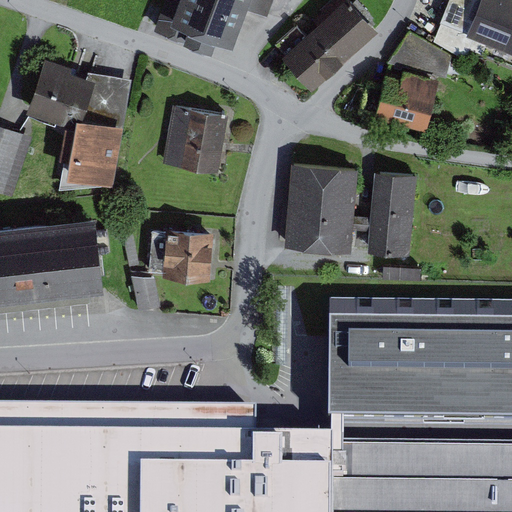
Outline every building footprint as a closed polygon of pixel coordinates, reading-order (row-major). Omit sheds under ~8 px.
[(272,14),(277,0),(170,0),(160,26),(217,47),(221,35),(239,41),(252,6),(272,14)] [(292,51),(287,55),(316,86),(382,25),(358,0),(349,0),(311,35),(301,24),(283,40),(292,51)] [(511,0),(488,0),(476,31),(511,45),(511,0)] [(137,77),(95,69),(52,55),(33,111),(79,126),(63,185),(120,184),(129,125),(137,77)] [(392,71),(381,116),(434,129),(447,74),(410,66),(408,75),(392,71)] [(234,114),(178,104),(167,161),(223,172),(234,114)] [(38,135),(0,122),(0,191),(17,198),(38,135)] [(359,251),(363,166),(297,162),(292,247),(359,251)] [(412,254),(421,176),(384,169),(382,253),(412,254)] [(102,214),(0,225),(0,299),(110,287),(102,214)] [(163,279),(220,276),(218,226),(156,229),(158,271),(140,272),(142,307),(164,306),(163,279)] [(263,416),(0,413),(0,511),(511,511),(511,305),(338,301),(339,446),(264,446),(263,416)]
